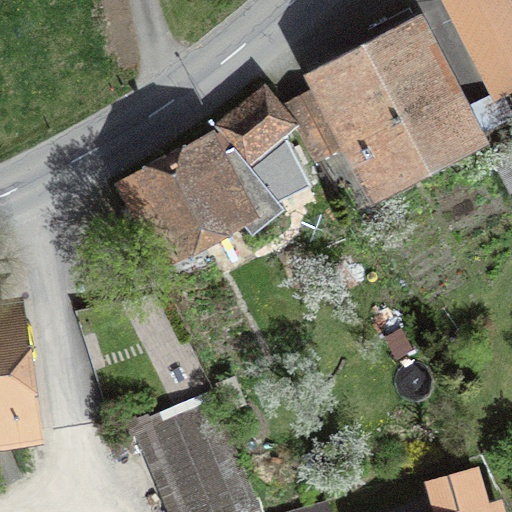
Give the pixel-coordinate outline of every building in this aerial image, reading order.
[(447,0),(495,91),(511,82),(511,15),(504,0),(447,0)] [(327,69),(368,147),(352,155),(370,189),(476,133),(418,23),(327,69)] [(219,126),(222,130),(247,160),(291,124),(265,89),(219,126)] [(292,110),(317,158),(343,144),(318,96),(292,110)] [(285,208),(247,160),(222,130),(125,182),(131,194),(142,188),(171,242),(231,210),(253,234),(285,208)] [(511,144),(491,156),(511,195),(511,144)] [(0,445),(17,443),(0,326),(0,325),(0,445)] [(144,433),(176,511),(221,511),(250,500),(211,405),(144,433)] [(498,511),(497,508),(485,511),(475,475),(435,487),(441,511),(498,511)]
